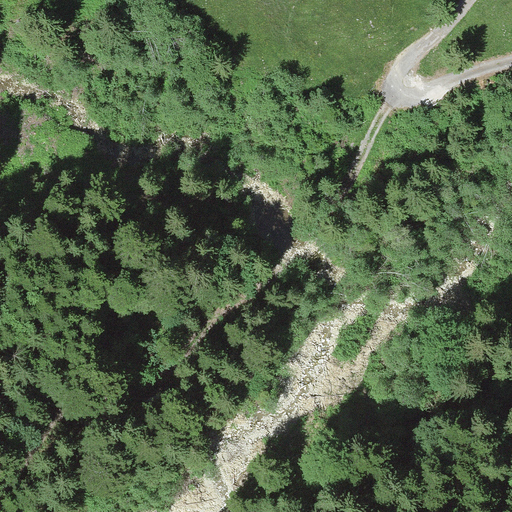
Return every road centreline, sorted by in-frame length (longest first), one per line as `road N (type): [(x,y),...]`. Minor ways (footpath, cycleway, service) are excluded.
road 1 (track): [(400,93),(262,285),(179,374),(39,476),(0,484)]
road 2 (unclassified): [(469,0),(402,69),(400,93),(414,97),(511,62)]
